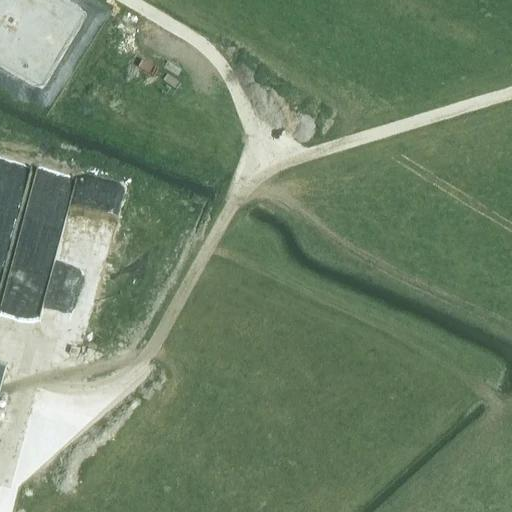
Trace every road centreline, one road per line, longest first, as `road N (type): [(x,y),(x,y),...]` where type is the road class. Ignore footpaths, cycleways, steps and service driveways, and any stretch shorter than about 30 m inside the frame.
road 1 (track): [(365,136),(260,163),(147,359),(110,384),(82,389),(27,380)]
road 2 (track): [(130,0),(194,38),(224,67),(260,163)]
road 3 (track): [(511,227),(365,136)]
road 4 (track): [(511,92),(365,136)]
